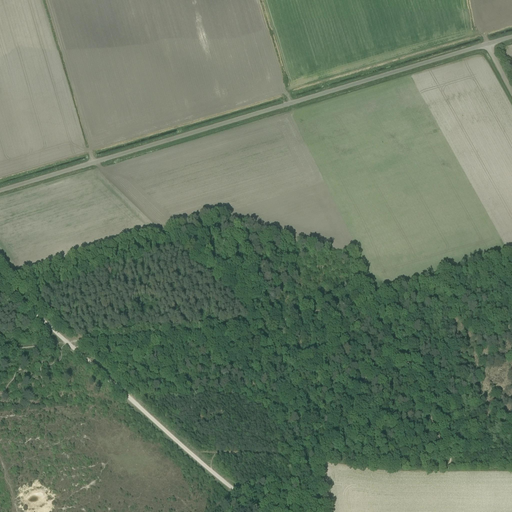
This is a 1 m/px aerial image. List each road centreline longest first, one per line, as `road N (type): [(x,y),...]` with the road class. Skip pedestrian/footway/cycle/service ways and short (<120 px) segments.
road 1 (unclassified): [(0,191),(511,39)]
road 2 (track): [(369,293),(256,324),(68,342)]
road 3 (track): [(211,469),(219,452),(448,466)]
road 4 (track): [(68,342),(211,469)]
road 5 (track): [(511,252),(369,293)]
road 6 (track): [(256,324),(163,236)]
